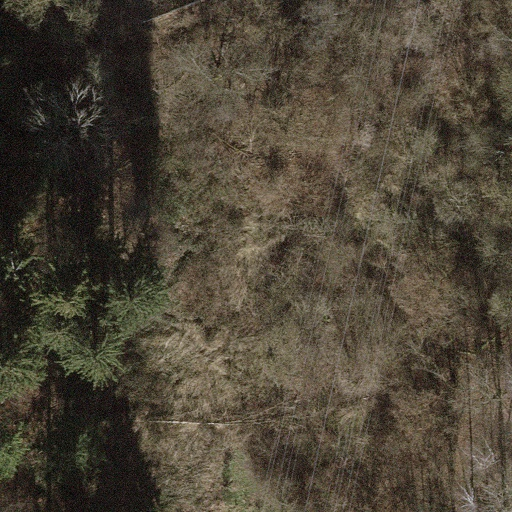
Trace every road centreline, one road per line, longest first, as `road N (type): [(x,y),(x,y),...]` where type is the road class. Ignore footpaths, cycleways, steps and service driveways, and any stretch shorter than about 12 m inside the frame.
road 1 (motorway): [(241,0),(385,335),(473,511)]
road 2 (motorway): [(511,334),(359,0)]
